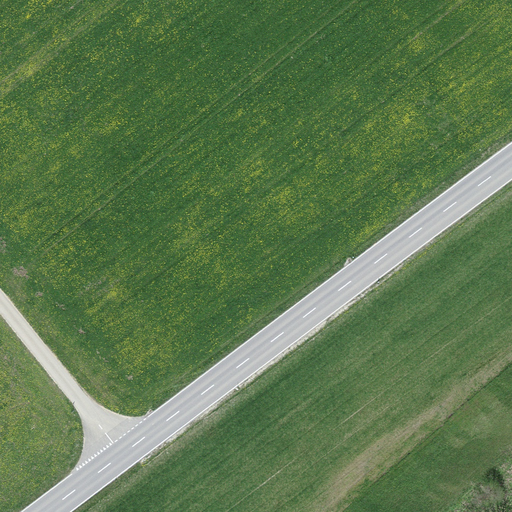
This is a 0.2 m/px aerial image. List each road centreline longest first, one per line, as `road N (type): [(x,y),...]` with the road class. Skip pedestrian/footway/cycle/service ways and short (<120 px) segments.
road 1 (tertiary): [(511,167),(375,260),(54,511)]
road 2 (track): [(0,301),(127,455)]
